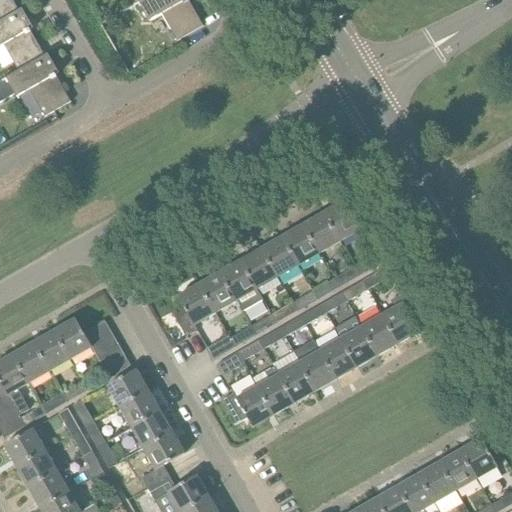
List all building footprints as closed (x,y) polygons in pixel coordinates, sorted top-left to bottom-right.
[(0,0),(0,23),(19,12),(12,0),(0,0)] [(178,42),(181,41),(204,28),(188,0),(145,0),(139,3),(150,22),(162,15),(178,42)] [(19,72),(45,57),(26,24),(29,22),(22,10),(19,12),(0,23),(0,47),(4,45),(19,72)] [(45,118),(49,116),(71,103),(52,69),(55,67),(48,55),(45,57),(19,72),(0,83),(0,103),(15,95),(17,98),(30,91),(45,118)] [(325,214),(342,243),(363,231),(346,202),(325,214)] [(321,255),(342,243),(325,214),(304,226),(321,255)] [(300,267),(321,255),(304,226),(283,238),(300,267)] [(279,279),(300,267),(283,238),(262,250),(279,279)] [(258,291),(279,279),(262,250),(241,262),(258,291)] [(356,268),(362,277),(382,265),(377,256),(356,268)] [(237,303),(258,291),(241,262),(220,274),(237,303)] [(336,280),(341,288),(362,277),(356,268),(336,280)] [(364,282),(369,290),(390,279),(385,270),(364,282)] [(216,314),(237,303),(220,274),(199,286),(216,314)] [(315,292),(320,300),(341,288),(336,280),(315,292)] [(344,294),(349,302),(369,290),(364,282),(344,294)] [(195,326),(216,314),(199,286),(179,298),(186,311),(175,317),(187,338),(198,332),(195,326)] [(294,304),(299,312),(320,300),(315,292),(294,304)] [(415,323),(423,318),(409,293),(391,303),(395,310),(384,316),(400,345),(421,333),(415,323)] [(323,306),(328,314),(349,302),(344,294),(323,306)] [(274,315),(279,324),(299,312),(294,304),(274,315)] [(320,327),(317,321),(328,314),(323,306),(301,318),(306,327),(309,333),(320,327)] [(256,337),(279,324),(274,315),(262,322),(257,314),(246,320),(251,328),(256,337)] [(379,357),(400,345),(384,316),(363,328),(379,357)] [(281,329),(286,338),(306,327),(301,318),(281,329)] [(93,349),(90,345),(76,320),(55,332),(72,361),(93,349)] [(105,323),(84,335),(90,345),(111,333),(105,323)] [(231,340),(236,349),(256,337),(251,328),(231,340)] [(358,369),(379,357),(363,328),(342,340),(358,369)] [(261,341),(265,350),(286,338),(281,329),(261,341)] [(51,374),(72,361),(55,332),(34,344),(51,374)] [(111,333),(90,345),(93,349),(98,358),(118,345),(111,333)] [(236,349),(231,340),(229,337),(208,350),(214,361),(236,349)] [(337,381),(358,369),(342,340),(321,352),(337,381)] [(239,353),(244,362),(265,350),(261,341),(239,353)] [(30,386),(51,374),(34,344),(13,356),(30,386)] [(124,356),(118,345),(98,358),(103,368),(124,356)] [(316,393),(337,381),(321,352),(300,364),(316,393)] [(245,365),(244,362),(239,353),(217,366),(224,377),(245,365)] [(6,394),(13,406),(18,416),(19,417),(30,411),(19,392),(30,386),(13,356),(0,363),(0,382),(1,384),(6,394)] [(131,367),(124,356),(103,368),(110,379),(131,367)] [(295,405),(316,393),(300,364),(279,376),(295,405)] [(274,417),(295,405),(279,376),(275,368),(265,374),(266,375),(261,377),(265,384),(258,388),(274,417)] [(120,408),(149,392),(137,371),(108,387),(120,408)] [(84,383),(73,389),(78,398),(88,391),(84,383)] [(253,429),(274,417),(258,388),(237,400),(234,395),(223,401),(237,426),(248,420),(253,429)] [(132,430),(161,413),(149,392),(120,408),(132,430)] [(0,413),(13,406),(6,394),(0,397),(0,413)] [(64,395),(53,401),(58,409),(68,403),(64,395)] [(85,428),(94,423),(82,402),(73,407),(85,428)] [(0,426),(18,416),(13,406),(0,413),(0,426)] [(36,411),(41,419),(48,415),(43,407),(42,407),(36,411)] [(72,437),(80,432),(68,410),(59,415),(72,437)] [(31,413),(21,419),(26,427),(36,422),(31,413)] [(144,451),(173,434),(161,413),(132,430),(144,451)] [(19,417),(18,416),(0,426),(0,431),(5,439),(26,427),(21,419),(19,417)] [(97,449),(106,444),(94,423),(85,428),(97,449)] [(17,468),(45,451),(34,430),(5,447),(17,468)] [(83,457),(92,452),(80,432),(72,437),(83,457)] [(148,490),(170,478),(164,467),(185,455),(173,434),(144,451),(156,471),(142,479),(148,490)] [(461,452),(478,481),(498,469),(482,440),(461,452)] [(109,470),(118,465),(106,444),(97,449),(109,470)] [(29,489),(58,472),(45,451),(17,468),(29,489)] [(457,493),(478,481),(461,452),(440,464),(457,493)] [(436,505),(457,493),(440,464),(419,476),(436,505)] [(41,510),(70,493),(58,472),(29,489),(41,510)] [(179,511),(183,511),(209,497),(197,476),(176,489),(170,478),(148,490),(155,502),(160,499),(168,493),(173,501),(179,511)] [(411,511),(422,511),(436,505),(419,476),(398,488),(411,511)] [(411,511),(398,488),(377,500),(384,511),(411,511)] [(99,511),(96,506),(88,510),(83,502),(77,505),(70,493),(41,510),(42,511),(99,511)] [(511,494),(494,505),(497,511),(501,511),(511,506),(511,494)] [(217,511),(209,497),(183,511),(217,511)] [(356,511),(384,511),(377,500),(356,511)]
